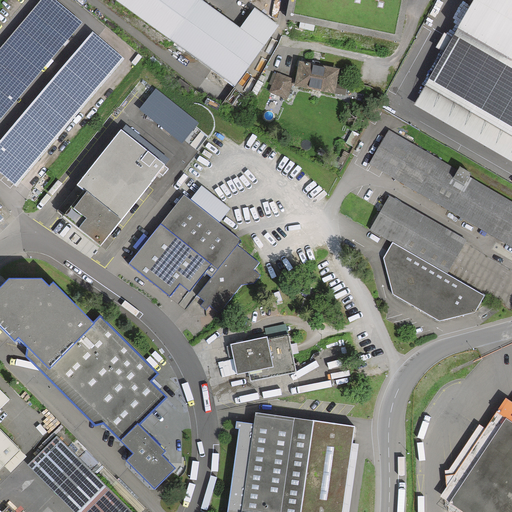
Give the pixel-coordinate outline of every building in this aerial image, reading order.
[(0,123),(82,25),(53,0),(43,0),(0,51),(0,123)] [(114,0),(235,87),(280,26),(255,8),(240,28),(225,17),(201,0),(114,0)] [(290,0),(286,20),(400,44),(408,0),(290,0)] [(511,0),(481,0),(416,108),(511,165),(511,0)] [(0,145),(0,173),(17,188),(124,60),(93,36),(0,145)] [(336,98),(342,75),(299,65),(296,81),(294,88),(336,98)] [(294,88),(296,81),(278,77),(273,99),(291,103),(294,88)] [(152,96),(144,106),(175,130),(183,120),(152,96)] [(188,139),(197,149),(214,132),(205,122),(188,139)] [(511,250),(511,205),(472,182),(474,179),(460,171),(459,174),(410,146),(390,135),(370,168),(511,250)] [(102,248),(163,169),(124,138),(83,190),(79,187),(58,214),(64,218),(102,248)] [(189,160),(197,148),(188,142),(180,155),(189,160)] [(192,177),(179,191),(184,196),(197,182),(192,177)] [(254,271),(260,264),(237,246),(241,241),(182,195),(179,199),(173,194),(154,219),(159,222),(152,231),(148,229),(124,260),(174,298),(197,268),(212,279),(199,296),(221,313),(243,285),(256,285),(262,277),(254,271)] [(448,276),(467,242),(390,197),(382,210),(370,230),(393,244),(448,276)] [(448,276),(393,244),(384,260),(393,296),(439,323),(474,314),(485,297),(448,276)] [(138,425),(165,398),(151,382),(157,376),(147,365),(100,319),(93,326),(56,288),(52,292),(42,282),(11,281),(0,292),(0,323),(17,341),(20,337),(30,347),(28,356),(95,425),(105,423),(123,441),(138,425)] [(251,372),(253,381),(298,371),(291,337),(268,342),(274,367),(251,372)] [(233,345),(239,374),(251,372),(274,367),(268,342),(267,338),(233,345)] [(342,352),(316,358),(322,386),(348,380),(342,352)] [(0,472),(22,451),(0,429),(0,410),(11,400),(0,388),(0,472)] [(511,511),(511,404),(506,401),(440,499),(447,504),(443,511),(444,511),(511,511)] [(342,511),(353,427),(256,414),(255,425),(238,423),(237,429),(242,430),(241,436),(231,511),(342,511)] [(152,484),(158,488),(166,481),(174,473),(177,471),(163,457),(166,453),(138,425),(123,441),(137,454),(130,462),(131,470),(139,470),(146,477),(145,484),(152,484)] [(75,511),(134,511),(58,437),(29,466),(75,511)]
